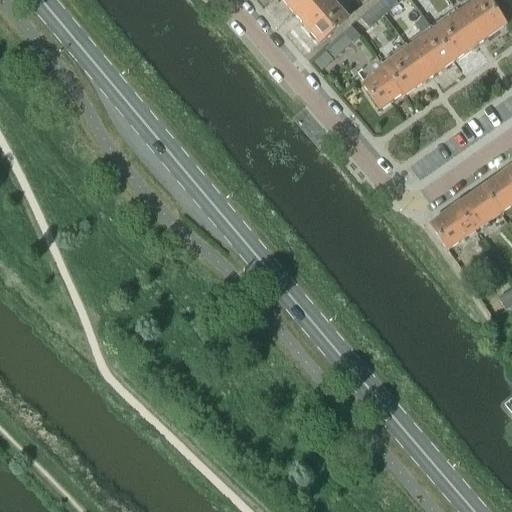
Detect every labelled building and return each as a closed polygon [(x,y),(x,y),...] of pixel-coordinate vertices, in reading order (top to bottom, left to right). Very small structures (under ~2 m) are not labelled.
[(279,0),(317,44),(345,20),(328,0),(279,0)] [(380,0),(373,6),(384,18),(398,5),(393,0),(380,0)] [(476,0),(428,34),(450,65),(503,27),(484,0),(476,0)] [(369,30),(384,18),(373,6),(359,19),(369,30)] [(420,36),(429,30),(422,20),(413,26),(420,36)] [(337,39),(347,51),(360,39),(350,28),(337,39)] [(403,98),(450,65),(428,34),(381,67),(383,70),(401,95),(403,98)] [(334,62),(347,51),(337,39),(324,50),(333,61),(334,62)] [(324,50),(311,61),(321,72),(333,61),(324,50)] [(379,111),(401,95),(383,70),(361,86),(379,111)] [(480,191),(498,216),(511,206),(511,168),(511,169),(510,167),(501,173),(502,175),(480,191)] [(446,253),(498,216),(480,191),(459,205),(458,203),(449,209),(451,211),(428,227),(446,253)] [(505,313),(511,308),(511,290),(497,301),(505,313)]
